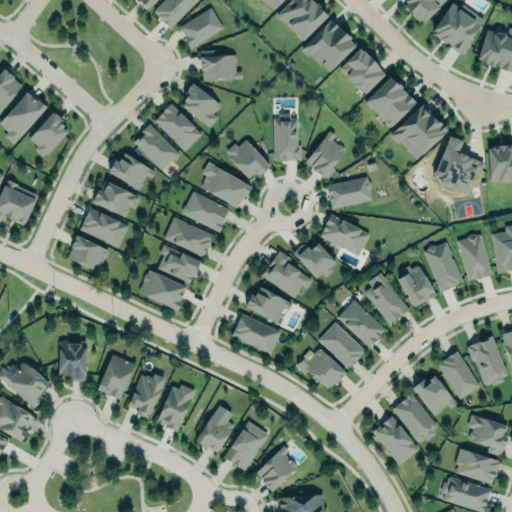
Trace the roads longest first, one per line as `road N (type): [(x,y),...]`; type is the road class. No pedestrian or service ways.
road 1 (residential): [(395,511),(358,449),(294,393),(0,250)]
road 2 (residential): [(29,264),(84,145),(164,65)]
road 3 (residential): [(198,496),(192,480),(156,454),(68,419),(33,491)]
road 4 (residential): [(333,425),(434,329),(464,311),(511,300)]
road 5 (residential): [(193,341),(244,245),(286,203)]
road 6 (residential): [(490,93),(412,56),(356,0)]
road 7 (residential): [(106,121),(0,30)]
